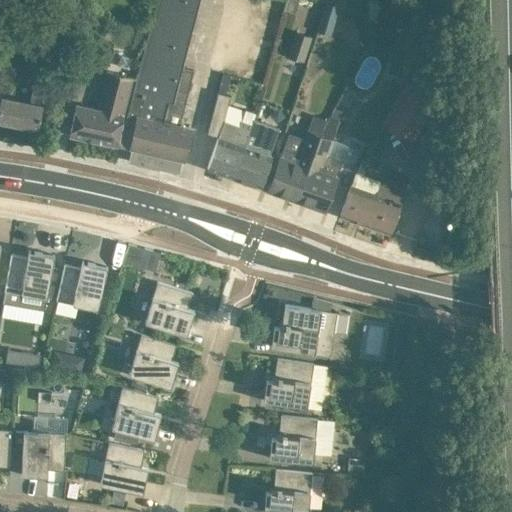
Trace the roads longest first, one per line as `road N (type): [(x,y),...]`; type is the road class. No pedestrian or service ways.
road 1 (residential): [(170,511),(228,315)]
road 2 (secondary): [(170,213),(245,252),(341,270)]
road 3 (secondary): [(341,270),(278,237),(170,213)]
road 4 (residential): [(0,205),(116,228),(149,206)]
road 5 (secondary): [(0,173),(149,206)]
road 6 (secondary): [(341,270),(486,306)]
